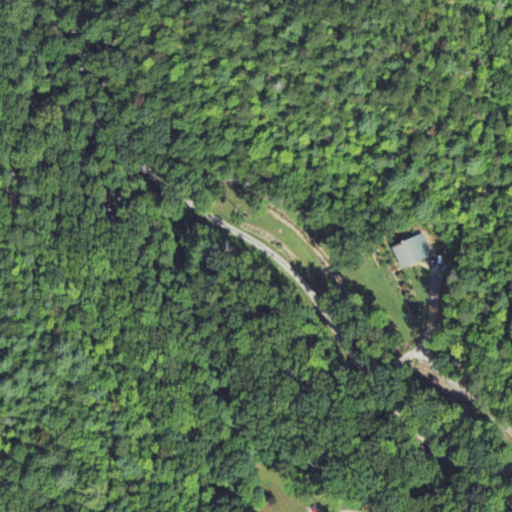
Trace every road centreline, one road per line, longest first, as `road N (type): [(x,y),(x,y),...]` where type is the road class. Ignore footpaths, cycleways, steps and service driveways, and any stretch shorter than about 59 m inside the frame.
road 1 (residential): [(403,339),(304,230),(143,146),(91,83),(60,0)]
road 2 (residential): [(179,165),(251,511)]
road 3 (residential): [(403,339),(511,495)]
